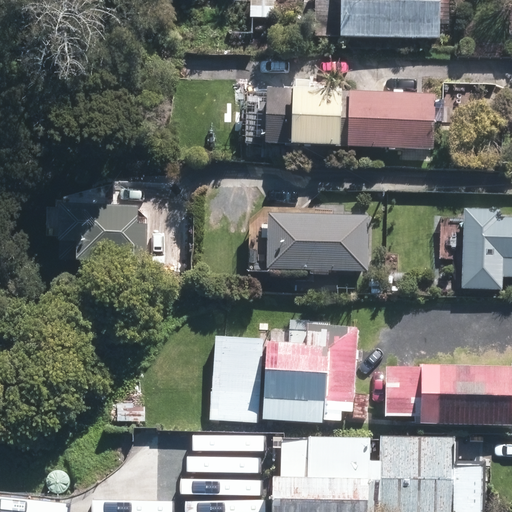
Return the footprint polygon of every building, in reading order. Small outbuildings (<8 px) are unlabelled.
[(278,0),(253,0),(253,18),(278,19),(278,0)] [(441,0),(349,0),(348,35),(439,40),(441,0)] [(342,86),(296,83),(292,145),(338,148),(342,86)] [(439,96),(354,91),(351,143),(436,148),(439,96)] [(142,206),(71,203),(69,256),(104,257),(103,274),(149,276),(151,224),(141,224),(142,206)] [(505,212),(473,211),(470,284),(504,285),(504,272),(511,272),(511,219),(505,219),(505,212)] [(373,219),(284,214),(281,268),(370,273),(373,219)] [(263,341),(218,336),(210,418),(255,422),(263,341)] [(331,347),(270,343),(267,396),(328,399),(331,347)] [(511,418),(511,366),(422,362),(419,415),(511,418)] [(150,403),(123,402),(122,420),(150,421),(150,403)] [(274,448),(281,449),(280,475),(273,476),(271,511),(482,511),(485,461),(456,462),(458,437),(381,435),(379,461),(370,460),(371,437),(308,436),(308,438),(284,438),(284,432),(275,432),(274,448)]
